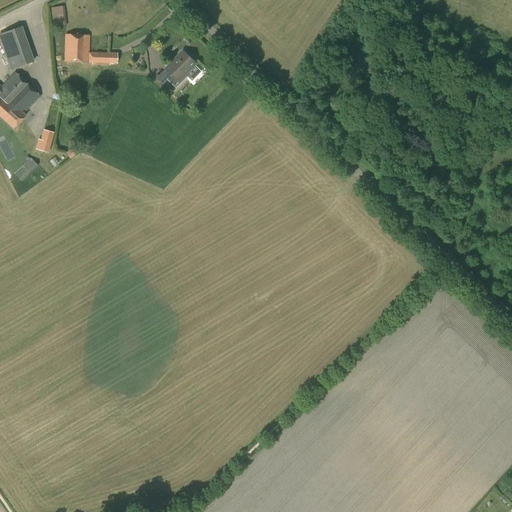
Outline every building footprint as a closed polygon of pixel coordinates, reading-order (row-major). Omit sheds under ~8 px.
[(66,24),(65,4),(52,5),(53,25),(66,24)] [(0,39),(10,69),(34,61),(22,26),(0,33),(0,39)] [(64,62),(88,63),(89,52),(89,35),(65,34),(64,62)] [(172,74),(167,79),(177,89),(189,77),(187,76),(198,64),(196,63),(196,61),(193,58),(191,58),(184,51),(167,69),(172,74)] [(117,53),(89,52),(88,63),(117,64),(117,53)] [(40,96),(27,83),(14,72),(1,86),(0,85),(0,97),(0,98),(0,117),(13,129),(25,115),(23,114),(40,96)] [(48,152),(54,132),(43,129),(38,150),(48,152)] [(80,150),(81,144),(69,141),(67,147),(80,150)] [(21,181),(38,165),(31,158),(14,174),(21,181)]
